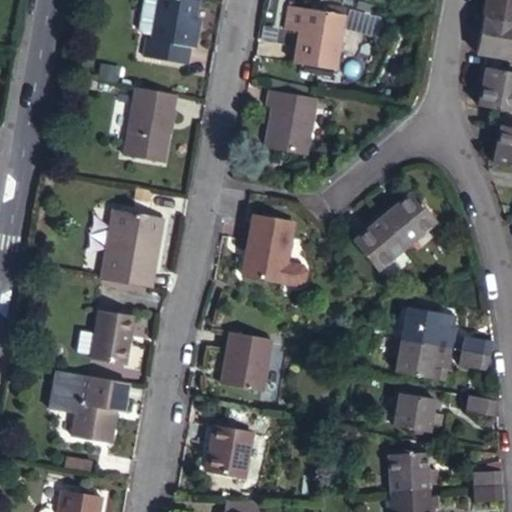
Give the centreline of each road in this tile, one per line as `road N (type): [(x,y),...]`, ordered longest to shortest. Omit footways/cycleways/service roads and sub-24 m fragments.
road 1 (residential): [(141,511),(240,0)]
road 2 (tertiary): [(51,0),(0,289)]
road 3 (residential): [(511,313),(498,234),(440,111)]
road 4 (residential): [(330,196),(440,111)]
